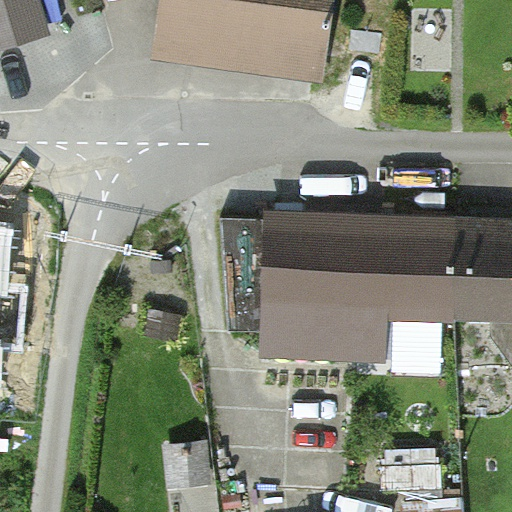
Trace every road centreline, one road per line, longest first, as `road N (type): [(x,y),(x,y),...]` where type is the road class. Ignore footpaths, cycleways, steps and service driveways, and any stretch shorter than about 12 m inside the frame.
road 1 (residential): [(511,145),(159,148),(110,161)]
road 2 (residential): [(58,511),(110,161)]
